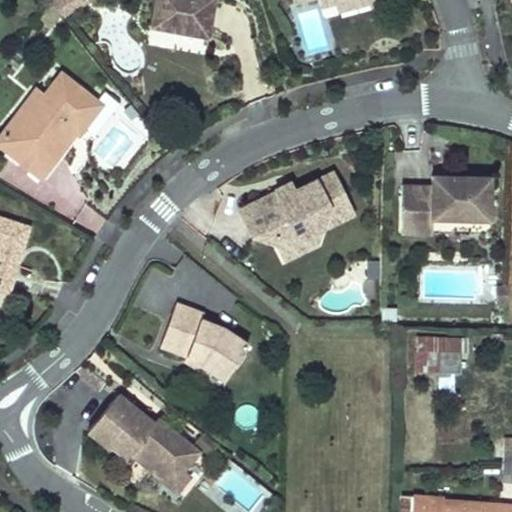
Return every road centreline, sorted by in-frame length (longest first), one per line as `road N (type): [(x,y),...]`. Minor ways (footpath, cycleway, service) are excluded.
road 1 (unclassified): [(479,73),(291,106),(219,145),(150,199),(70,326),(0,388)]
road 2 (unclassified): [(91,511),(29,469),(0,418)]
